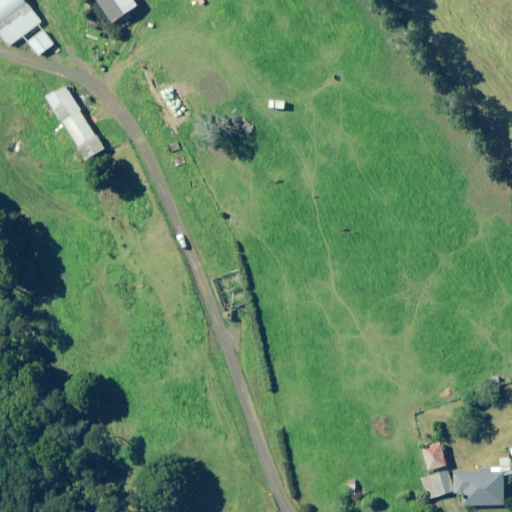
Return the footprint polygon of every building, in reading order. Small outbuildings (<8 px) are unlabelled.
[(27,0),(0,0),(0,32),(10,47),(44,23),(27,0)] [(141,6),(136,0),(99,0),(116,23),(141,6)] [(56,44),(46,31),(30,42),(40,56),(56,44)] [(106,150),(68,87),(49,98),(64,123),(66,122),(89,160),(106,150)] [(448,466),(442,444),(424,449),(431,471),(448,466)] [(456,492),(450,471),(424,479),(430,500),(456,492)] [(507,505),(505,473),(457,476),(458,494),(462,493),(463,507),(507,505)]
